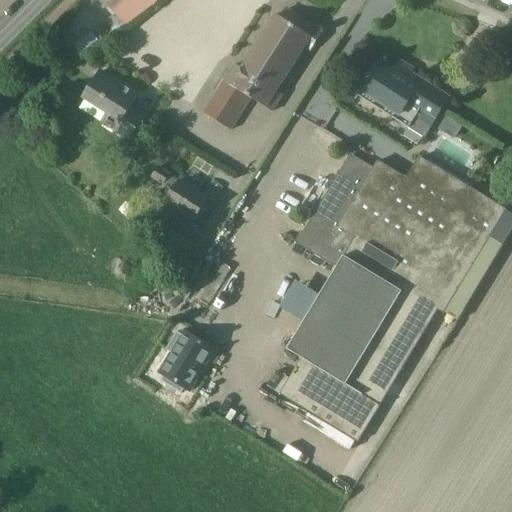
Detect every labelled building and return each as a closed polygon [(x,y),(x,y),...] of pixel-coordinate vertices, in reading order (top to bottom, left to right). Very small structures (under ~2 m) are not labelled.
[(321,32),(290,12),(285,20),(276,15),(241,70),(235,66),(205,113),(231,129),(251,97),(272,111),(282,96),(275,92),(304,47),(310,50),(321,32)] [(392,69),(379,61),(358,95),(408,125),(413,117),(430,127),(448,99),(395,65),(392,69)] [(128,139),(141,118),(128,110),(137,95),(101,72),(83,99),(107,114),(102,123),(128,139)] [(462,126),(447,116),(441,126),(456,136),(462,126)] [(373,168),(350,154),(303,232),(302,231),(295,243),(337,269),(288,350),(302,359),(289,379),(276,371),(267,386),(280,394),(358,442),(437,309),(443,313),(505,210),(419,157),(406,178),(377,161),(373,168)] [(180,214),(192,221),(207,199),(170,175),(170,174),(159,166),(151,178),(173,192),(163,207),(179,217),(180,214)] [(184,259),(193,245),(170,231),(161,245),(184,259)] [(176,332),(166,350),(171,353),(159,373),(164,376),(160,382),(181,394),(184,389),(189,392),(214,350),(184,332),(182,335),(176,332)]
